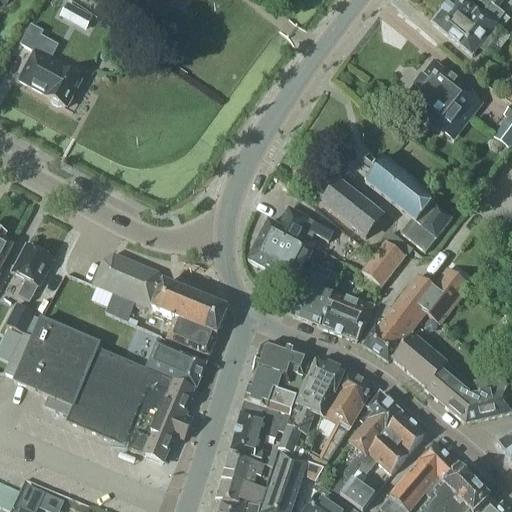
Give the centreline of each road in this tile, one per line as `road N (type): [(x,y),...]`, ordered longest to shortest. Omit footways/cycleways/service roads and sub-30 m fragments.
road 1 (residential): [(249,313),(382,381),(511,493)]
road 2 (tertiary): [(225,240),(230,194),(248,155),(360,0)]
road 3 (tertiary): [(225,240),(143,237),(0,160)]
road 4 (tertiary): [(184,511),(249,313)]
